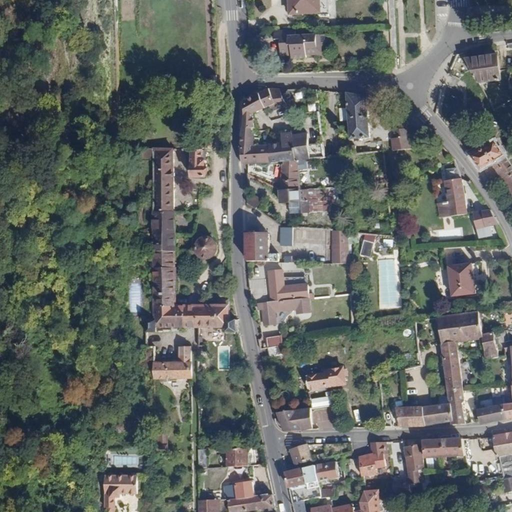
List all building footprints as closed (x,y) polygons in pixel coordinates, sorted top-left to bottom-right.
[(294,0),(296,14),(325,12),(325,6),(329,6),(329,0),(294,0)] [(297,28),(276,29),(276,38),(282,38),(282,49),(287,49),(287,54),(298,53),(298,56),(308,56),(308,53),(326,53),(325,43),(328,43),(328,34),(297,34),(297,28)] [(470,60),(484,80),(503,78),(501,56),(470,60)] [(243,148),(243,167),(286,163),(300,162),(325,160),(319,112),(302,115),(304,138),(293,139),(293,135),(280,137),(280,148),(278,148),(278,146),(253,149),(253,118),(262,112),(264,111),(266,114),(268,112),(271,116),(277,113),(274,107),(283,106),(285,107),(287,104),(282,94),(286,88),(275,87),(249,100),(245,118),(244,133),(243,148)] [(350,123),(352,143),(370,141),(367,100),(348,95),(350,110),(340,111),(341,123),(350,123)] [(391,141),(394,152),(415,147),(410,128),(392,132),(394,140),(391,141)] [(207,141),(206,150),(195,150),(194,176),(209,176),(209,150),(215,150),(216,140),(207,141)] [(511,168),(496,145),(472,161),(483,176),(493,169),(511,196),(511,168)] [(367,150),(355,150),(355,158),(367,157),(367,150)] [(196,330),(197,350),(205,350),(205,331),(231,330),(231,337),(242,336),(242,323),(233,324),(232,304),(222,305),(221,310),(196,310),(177,310),(178,152),(155,152),(155,310),(154,319),(147,319),(148,336),(165,335),(165,330),(196,330)] [(300,162),(286,163),(286,171),(284,172),(283,179),(283,189),(301,188),(300,162)] [(449,201),(440,203),(442,218),(470,213),(464,178),(461,179),(459,168),(448,170),(450,181),(446,182),(449,201)] [(283,189),(284,205),(301,204),(301,188),(283,189)] [(322,203),(305,203),(305,215),(322,215),(322,203)] [(248,212),(256,218),(259,212),(247,204),(248,212)] [(492,209),(477,211),(481,237),(495,236),(493,225),(500,223),(492,209)] [(281,230),(281,246),(293,247),(293,228),(281,230)] [(335,231),(336,265),(351,267),(351,235),(335,231)] [(247,262),(277,264),(277,254),(267,254),(268,235),(247,233),(247,262)] [(361,253),(369,255),(375,237),(367,234),(361,253)] [(211,257),(214,255),(215,252),(216,249),(215,244),(213,242),(210,240),(206,239),(202,241),(200,242),(198,246),(197,249),(198,253),(200,256),(203,258),(207,258),(211,257)] [(477,294),(472,265),(448,269),(450,279),(448,279),(446,282),(447,287),(450,289),(451,289),(453,298),(477,294)] [(271,273),(273,304),(311,301),(309,288),(285,289),(284,272),(271,273)] [(265,279),(251,280),(253,291),(266,290),(265,279)] [(273,304),(258,305),(259,312),(267,312),(268,327),(279,327),(278,311),(300,310),(300,313),(312,313),(311,301),(273,304)] [(457,340),(488,336),(484,310),(438,318),(450,406),(399,411),(399,427),(452,423),(454,426),(468,425),(457,340)] [(500,334),(488,336),(490,357),(502,355),(500,334)] [(267,341),(271,360),(285,356),(282,338),(267,341)] [(157,363),(158,380),(193,380),(192,347),(181,347),(181,363),(157,363)] [(197,362),(197,373),(207,373),(208,363),(197,362)] [(309,382),(311,394),(348,388),(345,374),(331,376),(332,379),(309,382)] [(314,408),(331,404),(329,395),(312,399),(314,408)] [(511,399),(480,406),(482,420),(486,422),(511,419),(511,399)] [(314,412),(276,414),(277,418),(281,419),(287,435),(310,434),(309,427),(314,427),(314,412)] [(511,435),(495,438),(499,458),(501,458),(511,456),(511,435)] [(426,438),(427,455),(466,453),(465,436),(426,438)] [(327,443),(330,456),(354,451),(348,442),(327,443)] [(410,482),(410,484),(428,481),(423,442),(406,445),(410,482)] [(291,448),(296,463),(315,459),(307,444),(291,448)] [(363,458),(366,478),(377,476),(377,471),(382,471),(381,458),(385,458),(383,446),(374,446),(369,457),(363,458)] [(199,449),(199,467),(208,466),(207,449),(199,449)] [(228,449),(229,467),(257,467),(257,449),(228,449)] [(511,456),(501,458),(507,480),(511,478),(511,456)] [(338,460),(288,472),(291,487),(340,476),(338,460)] [(104,477),(103,510),(114,510),(115,500),(121,501),(121,496),(138,497),(139,479),(104,477)] [(511,493),(511,478),(507,480),(502,481),(504,495),(511,493)] [(224,498),(228,498),(254,495),(252,480),(224,486),(224,498)] [(377,490),(378,497),(396,499),(412,496),(410,484),(410,482),(376,489),(377,490)] [(363,509),(363,511),(379,511),(378,497),(377,490),(368,492),(362,502),(363,509)] [(254,495),(228,498),(230,509),(277,504),(273,492),(254,495)] [(311,508),(311,511),(334,511),(334,506),(332,494),(324,495),(326,506),(311,508)] [(201,500),(200,511),(218,511),(219,500),(201,500)] [(351,503),(334,506),(334,511),(363,511),(363,509),(353,511),(351,503)]
